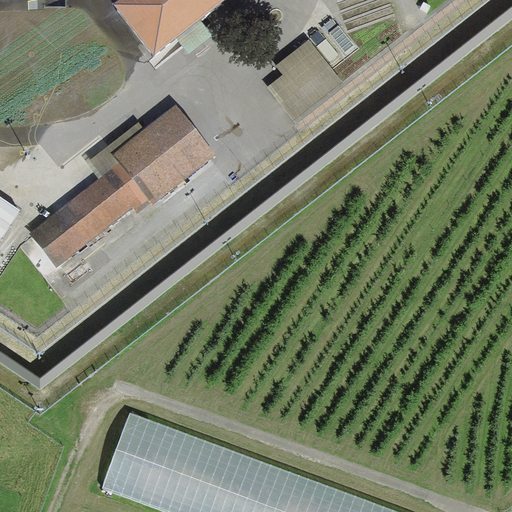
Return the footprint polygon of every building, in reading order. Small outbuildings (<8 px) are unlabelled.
[(108,0),(149,55),(216,2),(214,0),(108,0)] [(338,84),(312,51),(265,89),(291,121),(338,84)] [(207,153),(169,104),(94,162),(104,174),(27,234),(55,271),(207,153)] [(0,239),(20,210),(0,196),(0,239)] [(161,511),(414,511),(130,416),(104,493),(161,511)]
